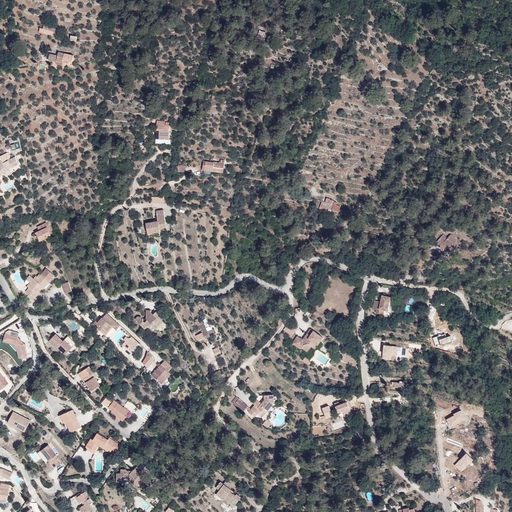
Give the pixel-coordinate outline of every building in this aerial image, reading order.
[(59,37),(60,33),(59,33),(53,31),(43,28),(40,28),(39,32),(59,37)] [(72,62),(74,55),(59,52),(58,55),(50,54),(49,60),(57,62),(57,60),(63,61),(63,59),(70,61),(72,62)] [(169,139),(170,125),(170,123),(165,123),(165,121),(157,121),(156,132),(160,133),(160,139),(169,139)] [(19,164),(15,157),(11,159),(8,153),(0,156),(0,162),(0,163),(0,176),(0,177),(3,173),(4,174),(9,170),(8,169),(7,168),(11,166),(12,167),(19,164)] [(223,173),(225,160),(221,160),(220,163),(214,162),(204,161),(203,168),(205,168),(205,170),(204,173),(211,174),(211,171),(223,173)] [(336,205),(334,204),(335,201),(332,200),(330,199),(329,203),(325,202),(322,201),(319,209),(326,211),(327,208),(331,209),(338,212),(340,206),(336,205)] [(167,227),(164,210),(156,211),(158,221),(146,223),(148,233),(160,231),(160,228),(167,227)] [(56,233),(50,221),(38,227),(39,231),(36,232),(40,241),(56,233)] [(457,240),(451,234),(447,238),(443,234),(437,242),(441,245),(439,247),(443,250),(447,246),(446,245),(447,244),(451,247),(457,240)] [(44,287),(54,275),(46,268),(41,275),(38,278),(37,276),(36,276),(34,279),(31,283),(27,286),(29,288),(26,291),(34,299),(37,295),(37,294),(42,288),(43,286),(44,287)] [(390,297),(387,296),(383,295),(382,295),(381,302),(375,300),(373,309),(377,310),(376,313),(383,315),(384,310),(387,310),(389,302),(390,297)] [(164,321),(160,318),(162,317),(156,311),(154,314),(155,316),(153,317),(151,314),(151,312),(151,310),(146,310),(146,319),(147,320),(145,323),(143,321),(143,318),(141,319),(141,316),(138,316),(135,319),(145,329),(147,326),(152,330),(155,327),(156,329),(164,321)] [(120,325),(107,313),(103,318),(103,317),(98,322),(96,321),(93,324),(105,335),(108,332),(107,331),(112,326),(113,327),(116,330),(120,325)] [(206,328),(204,323),(200,325),(198,326),(201,331),(202,330),(202,332),(196,335),(199,340),(205,337),(205,338),(216,333),(214,328),(213,329),(211,327),(209,326),(206,328)] [(319,342),(323,337),(311,329),(305,337),(308,339),(307,341),(304,341),(303,340),(297,336),(293,343),(301,349),(302,348),(307,351),(311,346),(313,348),(318,341),(319,342)] [(24,344),(18,337),(20,333),(12,330),(10,335),(6,333),(4,340),(15,343),(18,347),(21,358),(27,356),(24,344)] [(75,343),(68,338),(65,341),(65,340),(64,340),(63,341),(56,334),(49,341),(57,348),(58,347),(60,349),(63,352),(66,349),(68,352),(72,347),(71,347),(75,343)] [(76,343),(68,336),(65,340),(65,341),(68,338),(75,343),(71,347),(72,347),(76,343)] [(131,351),(138,342),(131,336),(129,338),(127,336),(124,339),(126,341),(123,344),(131,351)] [(18,347),(15,343),(4,340),(3,342),(10,344),(17,351),(19,358),(21,358),(18,347)] [(147,365),(154,357),(149,353),(142,361),(147,365)] [(310,360),(306,356),(303,361),(309,365),(311,363),(309,361),(310,360)] [(171,374),(168,371),(172,367),(165,360),(152,375),(162,384),(171,374)] [(100,385),(92,373),(93,373),(90,367),(86,369),(89,375),(84,379),(92,391),(100,385)] [(89,375),(86,369),(78,374),(82,380),(84,379),(89,375)] [(8,384),(0,372),(0,389),(0,390),(8,384)] [(267,411),(274,403),(273,395),(265,395),(265,399),(262,403),(258,401),(255,405),(251,409),(249,412),(255,417),(258,414),(260,410),(263,412),(266,409),(267,411)] [(129,413),(123,408),(124,407),(114,400),(112,402),(106,398),(102,403),(112,411),(111,412),(123,421),(129,413)] [(124,406),(131,412),(135,406),(128,400),(124,406)] [(351,413),(347,402),(344,403),(343,403),(343,402),(343,401),(342,401),(335,403),(338,412),(342,411),(344,415),(351,413)] [(251,409),(242,402),(237,407),(243,412),(246,409),(249,412),(251,409)] [(262,417),(267,411),(266,409),(263,412),(260,410),(258,414),(262,417)] [(76,417),(73,410),(62,414),(66,422),(67,422),(71,432),(81,427),(76,416),(76,417)] [(27,428),(31,420),(13,412),(8,423),(17,427),(19,424),(27,428)] [(267,428),(272,423),(267,419),(263,424),(267,428)] [(333,429),(344,427),(343,421),(332,424),(333,429)] [(120,444),(110,438),(108,439),(98,433),(96,436),(97,436),(95,440),(94,439),(92,438),(90,441),(94,444),(93,445),(97,447),(95,450),(94,450),(92,452),(95,454),(96,452),(95,451),(100,444),(101,445),(102,443),(105,445),(107,443),(110,445),(108,447),(112,450),(117,452),(119,449),(118,448),(120,444)] [(480,447),(482,443),(475,440),(476,439),(474,438),(473,438),(472,439),(471,440),(471,441),(472,442),(473,443),(473,444),(472,444),(468,450),(469,450),(467,454),(469,456),(470,454),(472,455),(475,450),(478,452),(481,448),(480,447)] [(97,447),(93,445),(94,444),(90,441),(85,448),(92,452),(94,450),(95,450),(97,447)] [(108,447),(110,445),(107,443),(105,445),(102,443),(101,445),(111,451),(112,450),(108,447)] [(56,455),(48,445),(41,450),(55,468),(60,464),(54,456),(56,455)] [(138,457),(131,449),(126,454),(133,461),(138,457)] [(12,473),(0,467),(0,475),(10,479),(12,473)] [(143,473),(137,467),(133,470),(121,471),(121,473),(119,473),(119,479),(121,479),(121,482),(131,482),(136,487),(142,480),(139,477),(143,473)] [(224,484),(221,482),(216,487),(220,490),(218,492),(221,495),(220,497),(224,500),(224,499),(231,504),(233,501),(236,504),(241,497),(236,494),(235,495),(231,492),(232,490),(229,488),(224,484)] [(0,498),(8,500),(9,485),(1,483),(0,489),(0,488),(0,498)] [(92,509),(90,504),(92,503),(89,499),(88,499),(87,498),(86,496),(88,495),(85,492),(82,494),(78,487),(72,491),(75,496),(77,495),(78,497),(76,498),(80,503),(81,502),(83,501),(85,504),(83,506),(82,506),(85,511),(89,511),(91,511),(92,510),(92,509)]
